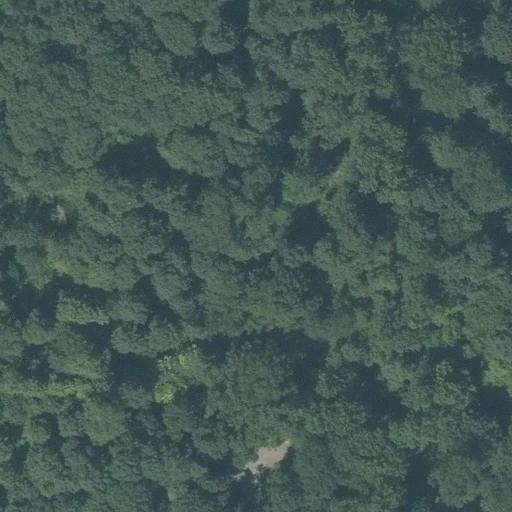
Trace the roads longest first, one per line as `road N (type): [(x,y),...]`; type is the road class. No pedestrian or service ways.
road 1 (track): [(0,97),(141,365),(171,404),(251,458)]
road 2 (tertiary): [(497,511),(269,448),(251,458),(249,471),(275,511)]
